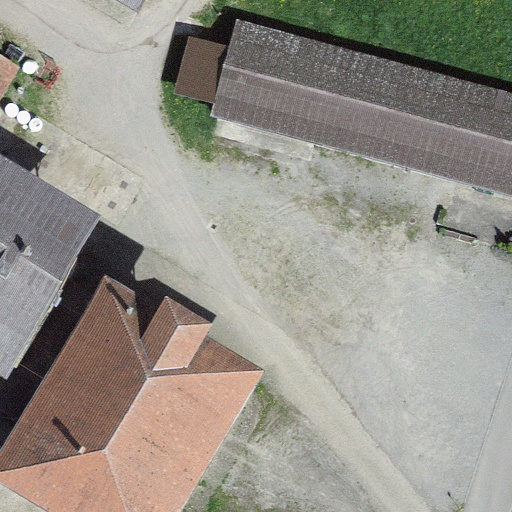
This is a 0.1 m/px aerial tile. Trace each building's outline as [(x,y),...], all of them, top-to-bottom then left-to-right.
[(114,0),(135,12),(141,0),(114,0)] [(511,101),(241,29),(218,115),(511,194),(511,101)] [(0,65),(0,89),(10,71),(0,65)] [(0,358),(14,368),(77,265),(0,218),(0,358)] [(34,431),(6,477),(64,511),(168,511),(243,389),(108,308),(54,397),(42,390),(21,424),(34,431)]
